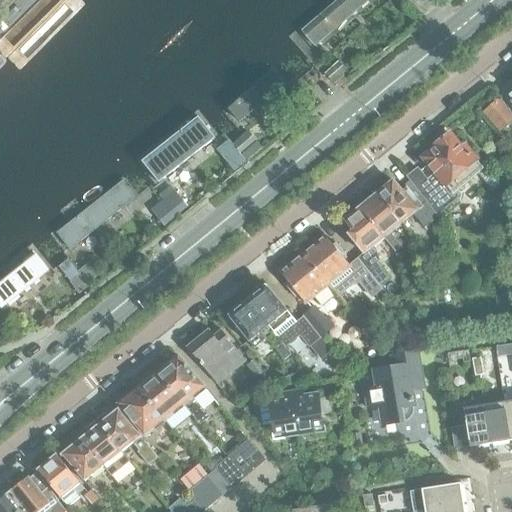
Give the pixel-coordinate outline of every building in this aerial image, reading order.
[(296,41),(313,60),(359,19),(342,0),(296,41)] [(346,0),(360,15),(377,0),(346,0)] [(334,86),(348,74),(338,62),(324,75),(334,86)] [(224,115),(237,129),(283,89),(270,75),(224,115)] [(511,121),(511,113),(499,99),(484,112),(501,132),(511,121)] [(137,174),(152,192),(212,144),(197,126),(137,174)] [(264,148),(248,131),(232,145),(248,163),(264,148)] [(413,183),(438,215),(461,196),(457,190),(479,173),(489,188),(495,188),(500,185),(500,179),(488,165),(482,170),(476,161),(477,160),(466,146),(462,149),(451,134),(437,145),(438,146),(424,158),(443,182),(435,189),(418,168),(408,177),(413,183)] [(55,233),(71,254),(139,199),(123,179),(55,233)] [(438,215),(413,183),(402,192),(394,181),(378,193),(404,223),(413,216),(423,228),(438,215)] [(165,201),(177,216),(188,207),(176,191),(165,201)] [(391,233),(404,223),(378,193),(359,208),(383,238),(399,258),(406,253),(391,233)] [(177,217),(164,201),(152,210),(165,227),(177,217)] [(375,245),(383,238),(359,208),(345,220),(350,227),(346,230),(364,253),(375,245)] [(303,254),(329,285),(338,296),(354,283),(362,284),(373,299),(384,291),(380,287),(358,258),(349,265),(343,258),(346,255),(336,243),(333,245),(325,236),(303,254)] [(375,245),(364,253),(358,258),(380,287),(390,279),(376,261),(379,258),(377,248),(375,245)] [(0,283),(0,310),(51,270),(38,254),(0,283)] [(329,285),(303,254),(280,272),(288,282),(284,284),(295,298),(299,295),(305,303),(329,285)] [(98,276),(89,264),(77,272),(87,285),(98,276)] [(88,287),(79,276),(70,283),(79,294),(88,287)] [(247,301),(271,331),(281,343),(283,345),(299,333),(309,346),(320,337),(303,316),(297,321),(266,284),(247,301)] [(511,322),(511,284),(499,285),(501,298),(497,298),(498,311),(502,311),(502,323),(511,322)] [(438,304),(451,302),(450,290),(449,286),(429,288),(429,294),(436,293),(438,304)] [(271,331),(247,301),(228,316),(255,348),(266,339),(264,337),(271,331)] [(314,307),(303,316),(320,337),(321,338),(332,329),(325,320),(314,307)] [(209,331),(188,348),(216,384),(246,360),(221,329),(213,335),(209,331)] [(332,352),(322,339),(311,348),(321,361),(332,352)] [(283,345),(281,343),(274,349),(284,361),(291,355),(283,345)] [(422,381),(417,352),(393,356),(394,367),(375,370),(378,387),(366,389),(369,409),(381,408),(384,426),(404,423),(404,421),(407,420),(410,418),(412,415),(413,411),(413,408),(415,408),(410,382),(422,381)] [(157,373),(185,407),(200,425),(209,417),(194,397),(205,389),(179,356),(157,373)] [(473,359),(474,367),(483,366),(481,357),(473,359)] [(254,377),(261,371),(262,370),(254,360),(246,366),(254,377)] [(484,374),(483,366),(474,367),(475,376),(484,374)] [(311,379),(304,372),(284,378),(287,386),(311,379)] [(185,407),(157,373),(139,388),(167,421),(175,415),(173,413),(183,406),(184,408),(185,407)] [(167,421),(139,388),(120,404),(127,413),(124,415),(143,439),(154,429),(163,422),(164,423),(167,421)] [(318,394),(294,398),(300,437),(326,433),(326,426),(324,426),(318,394)] [(274,441),(300,437),(294,398),(270,402),(275,434),(273,434),(274,441)] [(491,444),(511,441),(505,402),(484,405),(491,444)] [(470,447),(491,444),(484,405),(463,409),(466,426),(451,429),(455,449),(470,447)] [(143,439),(124,415),(119,409),(113,415),(109,410),(96,420),(122,451),(132,443),(139,451),(137,452),(149,466),(159,458),(143,439)] [(130,461),(122,451),(96,420),(78,435),(103,467),(111,476),(130,461)] [(103,467),(78,435),(66,445),(69,449),(63,455),(85,482),(103,467)] [(265,461),(247,439),(228,455),(246,477),(265,461)] [(56,455),(38,471),(69,508),(81,498),(78,494),(84,489),(56,455)] [(220,466),(217,469),(232,488),(246,477),(230,458),(220,466)] [(209,461),(204,465),(212,473),(217,469),(220,466),(216,461),(209,461)] [(192,470),(201,481),(209,474),(201,463),(192,470)] [(207,477),(223,496),(232,488),(217,469),(212,473),(207,477)] [(201,481),(192,470),(181,479),(190,490),(201,481)] [(28,476),(8,494),(22,511),(65,511),(67,511),(56,498),(57,498),(45,483),(46,482),(37,472),(29,478),(28,476)] [(198,485),(213,504),(223,496),(207,477),(198,485)] [(418,511),(426,511),(464,504),(461,483),(410,492),(413,511),(418,511)] [(204,511),(213,504),(198,485),(188,493),(204,511)] [(92,505),(93,505),(99,499),(91,489),(84,495),(92,505)] [(22,511),(8,494),(0,500),(0,511),(22,511)] [(374,507),(372,494),(363,495),(365,508),(374,507)] [(387,495),(378,496),(380,505),(389,504),(387,495)] [(168,509),(171,511),(191,511),(180,499),(168,509)]
